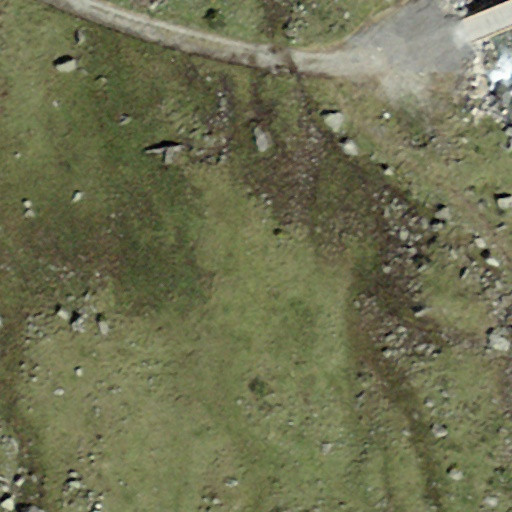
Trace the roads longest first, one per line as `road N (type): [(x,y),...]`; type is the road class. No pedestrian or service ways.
road 1 (track): [(87,0),(312,56),(400,56),(511,7)]
road 2 (track): [(344,56),(374,124),(476,187),(511,245)]
